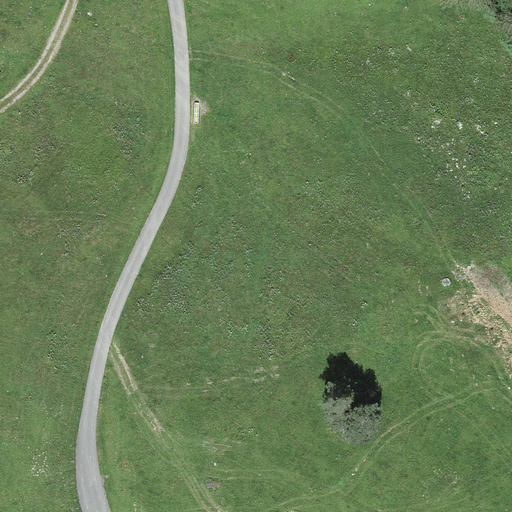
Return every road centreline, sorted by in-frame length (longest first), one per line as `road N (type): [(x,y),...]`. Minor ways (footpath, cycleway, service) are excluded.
road 1 (track): [(175,0),(180,149),(97,360),(87,431),(99,511)]
road 2 (track): [(0,122),(59,62),(77,0)]
